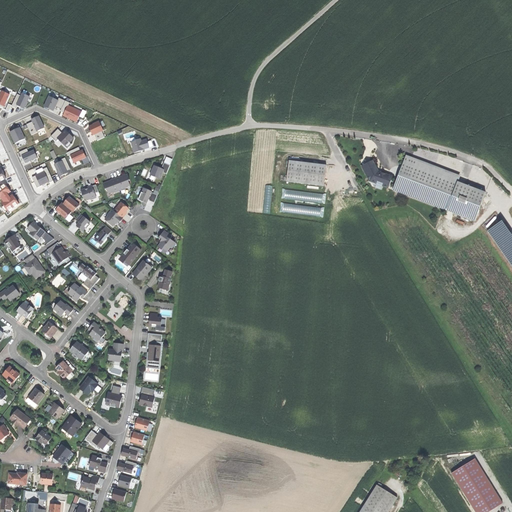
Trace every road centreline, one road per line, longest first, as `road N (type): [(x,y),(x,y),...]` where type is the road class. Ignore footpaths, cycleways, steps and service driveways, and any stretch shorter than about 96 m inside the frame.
road 1 (track): [(511,192),(483,164),(402,139),(249,125)]
road 2 (track): [(334,0),(258,71),(249,125)]
road 3 (residential): [(0,124),(36,109),(80,130),(97,170)]
